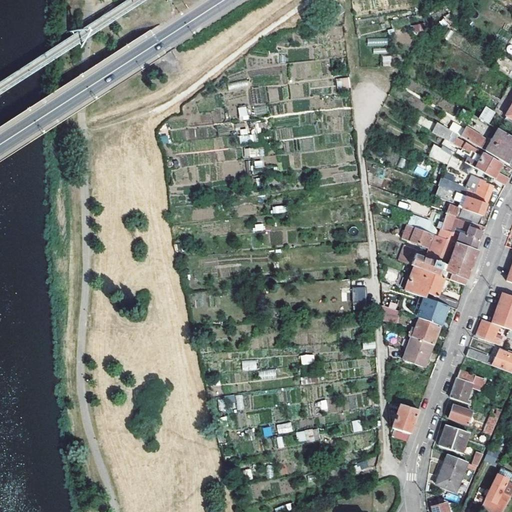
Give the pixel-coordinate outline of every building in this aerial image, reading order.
[(337,90),(350,89),(349,77),(336,78),(337,90)] [(228,84),(229,89),(248,85),(247,80),(228,84)] [(238,107),(240,121),(249,119),(247,106),(238,107)] [(494,111),(486,106),(478,117),(487,123),(494,111)] [(472,114),(463,108),(458,116),(468,121),(472,114)] [(418,124),(430,128),(432,121),(421,116),(418,124)] [(453,123),(449,129),(460,135),(464,129),(453,123)] [(464,129),(460,135),(480,147),(484,140),(475,134),(476,133),(465,127),(464,129)] [(506,162),(511,152),(511,137),(498,129),(486,150),(506,162)] [(240,143),(255,141),(254,134),(239,136),(240,143)] [(456,137),(454,143),(471,152),(473,149),(476,151),(477,149),(456,137)] [(452,151),(434,143),(428,156),(447,164),(452,151)] [(244,149),(245,157),(260,156),(259,148),(244,149)] [(483,174),(493,157),(484,153),(479,163),(468,158),(465,163),(479,172),(482,173),(483,174)] [(461,161),(453,156),(449,165),(456,169),(461,161)] [(496,174),(502,163),(493,157),(483,174),(493,180),(505,186),(508,181),(496,174)] [(417,166),(414,173),(425,177),(428,170),(417,166)] [(455,193),(486,204),(492,187),(486,185),(487,182),(469,176),(464,190),(456,187),(440,181),(438,186),(455,193)] [(447,207),(446,213),(479,225),(486,204),(455,193),(453,200),(460,202),(459,207),(462,208),(460,212),(447,207)] [(474,249),(482,226),(479,225),(446,213),(443,221),(465,228),(464,230),(467,231),(465,235),(459,233),(458,238),(453,236),(454,235),(439,230),(437,236),(474,249)] [(410,215),(408,225),(435,232),(437,222),(410,215)] [(230,230),(222,231),(222,224),(200,225),(200,234),(230,233),(230,230)] [(424,257),(425,253),(405,246),(399,261),(416,267),(445,278),(465,285),(468,279),(471,271),(478,250),(474,249),(437,236),(408,225),(403,239),(415,243),(416,242),(431,248),(427,258),(424,257)] [(416,267),(405,291),(424,298),(446,305),(457,309),(459,302),(439,294),(445,278),(416,267)] [(352,287),(353,308),(366,308),(365,287),(352,287)] [(511,295),(503,292),(498,304),(500,305),(497,311),(496,311),(492,323),(498,325),(509,329),(511,330),(511,295)] [(420,319),(439,326),(446,305),(424,298),(417,318),(420,319)] [(397,323),(398,312),(383,306),(383,320),(397,323)] [(410,337),(413,338),(433,345),(439,326),(420,319),(416,330),(412,328),(409,336),(410,337)] [(492,323),(483,319),(477,335),(497,342),(498,337),(495,336),(498,325),(492,323)] [(413,338),(408,352),(405,360),(426,368),(434,345),(433,345),(413,338)] [(485,354),(469,349),(466,356),(482,362),(485,354)] [(511,351),(506,350),(506,352),(499,349),(492,366),(511,373),(511,351)] [(301,355),(301,363),(314,363),(314,354),(301,355)] [(460,371),(457,378),(479,386),(482,379),(460,371)] [(457,378),(450,398),(468,404),(470,401),(467,400),(471,388),(477,390),(479,386),(457,378)] [(225,395),(225,409),(243,409),(243,395),(225,395)] [(327,400),(318,401),(319,411),(327,410),(327,400)] [(392,437),(407,441),(418,412),(418,409),(401,405),(392,428),(394,429),(392,437)] [(472,412),(453,405),(448,418),(468,424),(472,412)] [(497,418),(501,410),(492,406),(488,415),(497,418)] [(497,418),(488,415),(481,432),(490,435),(497,418)] [(361,431),(359,420),(352,421),(353,432),(361,431)] [(290,421),(276,425),(279,434),(293,430),(290,421)] [(468,432),(446,425),(439,445),(461,452),(468,432)] [(262,428),(264,437),(273,435),(271,426),(262,428)] [(297,442),(319,440),(318,429),(296,431),(297,442)] [(487,450),(484,462),(495,465),(498,453),(487,450)] [(472,462),(478,465),(482,453),(477,451),(472,462)] [(466,462),(447,455),(435,484),(454,491),(466,462)] [(484,511),(500,511),(511,489),(511,486),(505,483),(507,479),(497,474),(479,509),(484,511)] [(448,511),(446,503),(439,504),(438,499),(430,501),(432,511),(448,511)]
